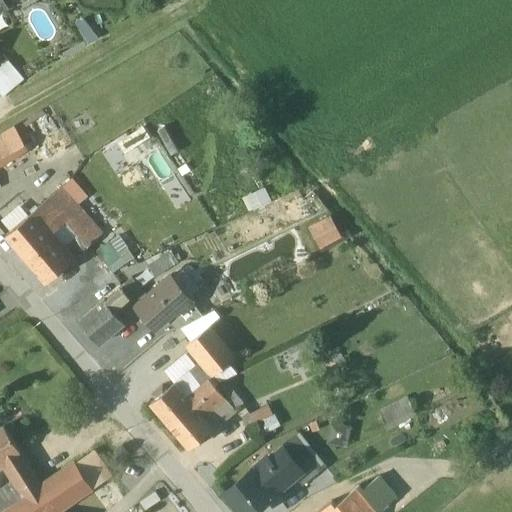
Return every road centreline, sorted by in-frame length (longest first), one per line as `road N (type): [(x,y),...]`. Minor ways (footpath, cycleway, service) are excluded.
road 1 (residential): [(0,271),(209,511)]
road 2 (track): [(0,116),(233,0)]
